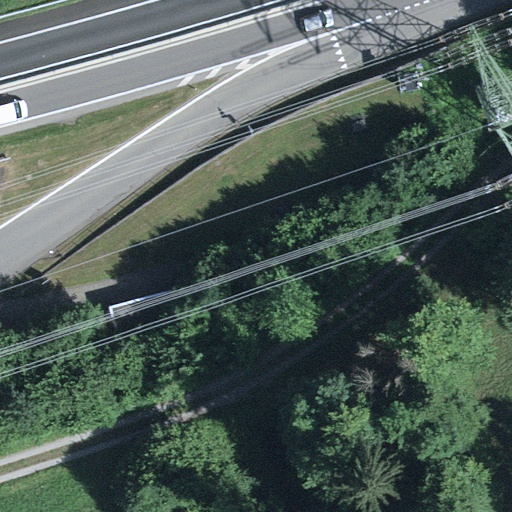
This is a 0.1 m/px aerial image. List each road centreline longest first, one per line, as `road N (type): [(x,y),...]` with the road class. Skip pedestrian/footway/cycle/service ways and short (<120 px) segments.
road 1 (track): [(0,471),(247,383),(511,180)]
road 2 (primary): [(0,108),(383,0)]
road 3 (primary): [(232,0),(0,64)]
